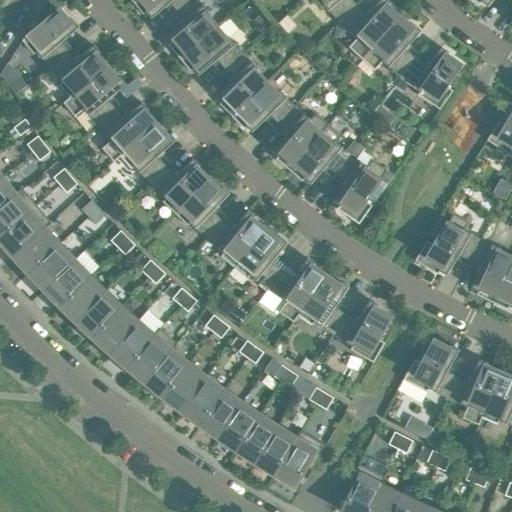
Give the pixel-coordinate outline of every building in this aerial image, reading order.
[(151,19),(170,3),(177,12),(192,0),(134,0),(132,2),(143,15),(146,13),(151,19)] [(179,59),(216,28),(206,16),(209,13),(197,0),(192,0),(177,12),(184,21),(165,37),(170,43),(168,45),(179,59)] [(245,19),(258,7),(252,0),(250,0),(238,11),(245,19)] [(350,0),(313,0),(320,8),(323,5),(338,22),(356,6),(350,0)] [(361,60),(399,17),(387,7),(390,4),(385,0),(380,0),(366,16),(356,6),(338,22),(339,23),(356,39),(348,48),(361,60)] [(60,44),(79,28),(73,21),(70,23),(59,10),(40,27),(35,21),(22,41),(34,56),(37,53),(49,68),(67,53),(60,44)] [(335,25),(328,17),(320,24),(327,32),(335,25)] [(404,50),(421,32),(414,25),(411,28),(399,17),(361,60),(374,71),(382,62),(399,77),(415,59),(404,50)] [(198,76),(217,60),(225,70),(243,54),(229,38),(226,40),(216,28),(179,59),(190,72),(193,70),(198,76)] [(63,104),(107,68),(96,55),(99,53),(94,46),(75,61),(67,53),(49,68),(61,83),(58,85),(69,98),(63,104)] [(446,86),(460,66),(446,56),(449,53),(441,48),(427,68),(415,59),(399,77),(400,78),(419,92),(417,95),(439,110),(453,91),(446,86)] [(231,117),(266,83),(255,72),(257,69),(243,54),(225,70),(234,79),(216,96),(222,102),(219,104),(231,117)] [(107,100),(126,84),(120,77),(117,80),(107,68),(63,104),(74,118),(84,110),(97,126),(115,110),(107,100)] [(278,124),(295,107),(280,92),(277,95),(266,83),(231,117),(243,129),(246,127),(251,132),(269,115),(278,124)] [(113,162),(156,125),(145,112),(148,110),(142,103),(123,119),(115,110),(97,126),(111,141),(102,149),(113,162)] [(289,171),(328,125),(315,114),(309,120),(295,107),(278,124),(288,133),(272,151),(278,156),(275,159),(289,171)] [(511,114),(506,125),(498,121),(486,141),(509,155),(511,152),(511,114)] [(20,136),(31,128),(25,119),(14,128),(20,136)] [(157,157),(175,141),(169,134),(166,136),(156,125),(113,162),(114,163),(120,157),(131,170),(134,167),(149,184),(166,168),(157,157)] [(328,125),(289,171),(302,182),(304,179),(310,185),(326,166),(336,174),(359,145),(354,140),(345,151),(336,143),(341,136),(328,125)] [(33,153),(44,144),(38,136),(27,145),(33,153)] [(39,161),(50,152),(44,144),(33,153),(39,161)] [(347,182),(332,202),(339,206),(337,209),(359,225),(372,206),(393,176),(372,160),(367,167),(357,160),(365,149),(359,145),(336,174),(336,175),(347,182)] [(175,214),(208,180),(197,168),(199,165),(193,159),(175,177),(166,168),(149,184),(165,200),(162,202),(175,214)] [(60,186),(71,177),(64,169),(53,178),(60,186)] [(66,194),(77,184),(71,177),(60,186),(66,194)] [(0,207),(16,193),(7,184),(2,178),(0,179),(0,207)] [(212,212),(229,194),(222,188),(220,191),(208,180),(175,214),(187,227),(190,224),(206,240),(222,221),(212,212)] [(0,237),(36,205),(22,188),(16,193),(0,207),(0,237)] [(88,217),(98,208),(92,200),(81,210),(88,217)] [(11,259),(45,228),(51,223),(36,205),(0,237),(0,240),(4,245),(1,248),(11,259)] [(95,225),(105,215),(98,208),(88,217),(95,225)] [(234,268),(265,230),(252,220),(255,217),(248,211),(232,230),(222,221),(206,240),(223,254),(221,257),(234,268)] [(470,261),(481,240),(464,230),(468,223),(453,214),(452,214),(453,215),(434,246),(426,241),(414,261),(437,275),(439,272),(446,276),(458,255),(470,261)] [(28,273),(59,243),(45,228),(11,259),(20,269),(23,266),(28,273)] [(271,262),(287,243),(280,237),(277,240),(265,230),(234,268),(248,279),(250,276),(268,290),(282,271),(271,262)] [(118,248),(128,238),(121,231),(111,241),(118,248)] [(125,255),(135,246),(128,238),(118,248),(125,255)] [(492,303),(511,260),(511,259),(498,252),(499,249),(481,240),(470,261),(481,266),(470,289),(477,292),(476,295),(492,303)] [(42,292),(74,260),(71,257),(59,243),(28,273),(35,279),(32,282),(42,292)] [(293,323),(326,276),(312,267),(314,264),(307,258),(293,279),(282,271),(268,290),(285,303),(279,313),(293,323)] [(60,306),(90,276),(74,260),(42,292),(52,302),(54,300),(60,306)] [(148,278),(158,267),(150,260),(141,271),(148,278)] [(511,260),(492,303),(507,310),(509,307),(511,308),(511,260)] [(156,284),(165,274),(158,267),(148,278),(156,284)] [(74,324),(106,291),(98,285),(90,276),(60,306),(66,312),(64,314),(74,324)] [(334,308),(348,287),(341,282),(339,285),(326,276),(293,323),(298,317),(312,326),(314,323),(332,336),(345,315),(334,308)] [(180,306),(189,295),(181,288),(172,299),(180,306)] [(93,337),(122,306),(106,291),(74,324),(84,334),(87,331),(93,337)] [(188,312),(197,302),(189,295),(180,306),(188,312)] [(377,339),(389,317),(375,309),(377,305),(369,301),(357,322),(345,315),(332,336),(352,347),(350,350),(373,363),(385,343),(377,339)] [(108,355),(138,321),(127,311),(122,306),(93,337),(99,343),(97,346),(108,355)] [(213,333),(222,322),(214,315),(205,326),(213,333)] [(127,368),(154,334),(138,321),(108,355),(118,365),(121,362),(127,368)] [(221,339),(230,328),(222,322),(213,333),(221,339)] [(142,385),(172,350),(178,344),(159,328),(154,334),(127,368),(134,373),(131,376),(142,385)] [(247,358),(255,347),(247,341),(239,352),(247,358)] [(447,372),(458,350),(450,346),(448,349),(434,341),(422,363),(414,359),(403,380),(427,393),(428,389),(447,400),(457,377),(447,372)] [(255,364),(263,353),(255,347),(247,358),(255,364)] [(163,397),(188,362),(172,350),(142,385),(153,394),(156,391),(163,397)] [(307,374),(313,363),(305,358),(299,369),(307,374)] [(478,426),(500,373),(485,367),(487,363),(478,360),(469,382),(457,377),(447,400),(467,408),(462,419),(478,426)] [(179,413),(206,377),(203,374),(188,362),(163,397),(170,402),(167,405),(179,413)] [(282,382),(289,371),(281,365),(273,377),(282,382)] [(290,388),(298,376),(289,371),(282,382),(290,388)] [(511,378),(500,373),(478,426),(479,426),(482,418),(497,425),(499,421),(511,427),(511,378)] [(199,424),(224,390),(206,377),(179,413),(190,422),(192,419),(199,424)] [(317,405),(325,393),(316,388),(309,400),(317,405)] [(216,440),(241,402),(235,398),(224,390),(199,424),(206,429),(204,432),(216,440)] [(326,410),(333,398),(325,393),(317,405),(326,410)] [(237,450),(260,415),(241,402),(216,440),(227,448),(230,445),(237,450)] [(254,466),(279,427),(267,419),(260,415),(237,450),(244,455),(242,458),(254,466)] [(274,474),(296,438),(279,427),(254,466),(266,473),(268,470),(274,474)] [(312,470),(326,446),(301,431),(296,438),(274,474),(295,487),(307,468),(312,470)] [(397,449),(404,437),(394,432),(388,445),(397,449)] [(406,454),(413,441),(404,437),(397,449),(406,454)] [(436,467),(441,455),(432,450),(426,463),(436,467)] [(445,472),(451,459),(441,455),(436,467),(445,472)] [(340,511),(366,511),(381,484),(384,477),(358,464),(345,489),(350,492),(339,511),(340,511)] [(474,484),(480,471),(470,467),(465,480),(474,484)] [(484,488),(489,475),(480,471),(474,484),(484,488)] [(390,511),(400,493),(381,484),(366,511),(390,511)] [(415,511),(419,503),(400,493),(390,511),(415,511)] [(439,511),(440,511),(419,503),(415,511),(439,511)]
